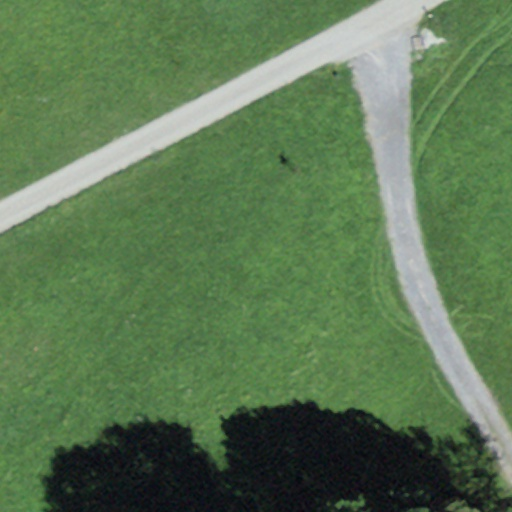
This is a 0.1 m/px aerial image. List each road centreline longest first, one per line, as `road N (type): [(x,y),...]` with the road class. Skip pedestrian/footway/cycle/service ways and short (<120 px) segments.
road 1 (unclassified): [(373,26),(396,206),(421,306),(511,456)]
road 2 (unclassified): [(373,26),(0,218)]
